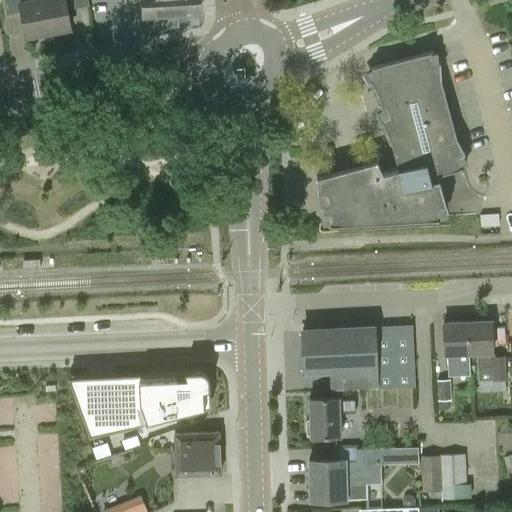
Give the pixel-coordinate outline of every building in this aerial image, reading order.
[(48,33),(41,0),(31,0),(30,0),(6,0),(9,14),(21,12),(25,37),(48,33)] [(41,0),(48,33),(70,29),(66,4),(78,2),(77,0),(41,0)] [(142,0),(144,14),(144,16),(145,27),(176,25),(176,21),(186,20),(186,12),(199,11),(198,0),(142,0)] [(460,155),(465,153),(457,138),(441,79),(440,49),(371,68),(374,80),(370,81),(378,96),(385,120),(381,122),(389,136),(398,169),(383,173),(377,161),(316,178),(320,218),(319,225),(443,218),(442,205),(446,204),(438,174),(463,167),(460,155)] [(493,352),(492,321),(467,322),(469,353),(477,353),(479,380),(492,380),(506,380),(505,356),(493,356),(493,352)] [(444,354),(447,354),(448,376),(470,375),(469,353),(467,322),(443,323),(444,354)] [(396,367),(376,367),(375,326),(302,330),(304,373),(331,371),(332,388),(344,387),(344,386),(370,385),(370,386),(377,385),(377,389),(415,387),(414,354),(396,356),(396,367)] [(174,371),(67,377),(88,436),(207,406),(206,388),(206,387),(206,386),(206,385),(205,385),(205,384),(205,383),(205,381),(205,380),(204,379),(204,378),(204,377),(204,376),(203,375),(202,374),(202,373),(201,373),(200,372),(199,372),(198,372),(198,371),(197,371),(196,371),(195,371),(192,371),(191,371),(190,371),(189,371),(188,371),(187,371),(182,371),(174,371)] [(438,400),(448,400),(451,400),(450,380),(437,380),(438,400)] [(311,437),(340,436),(339,413),(355,413),(355,400),(339,400),(339,398),(310,399),(311,418),(306,420),(306,434),(311,436),(311,437)] [(448,400),(438,400),(438,410),(449,409),(448,400)] [(177,476),(221,474),(219,432),(175,434),(177,476)] [(357,461),(345,461),(345,460),(309,461),(310,501),(347,499),(367,499),(366,483),(381,483),(381,464),(418,463),(418,447),(356,449),(357,461)] [(465,454),(440,455),(442,491),(442,499),(468,498),(465,454)] [(423,492),(442,491),(440,455),(421,456),(423,492)] [(147,511),(141,495),(126,501),(130,511),(147,511)]
